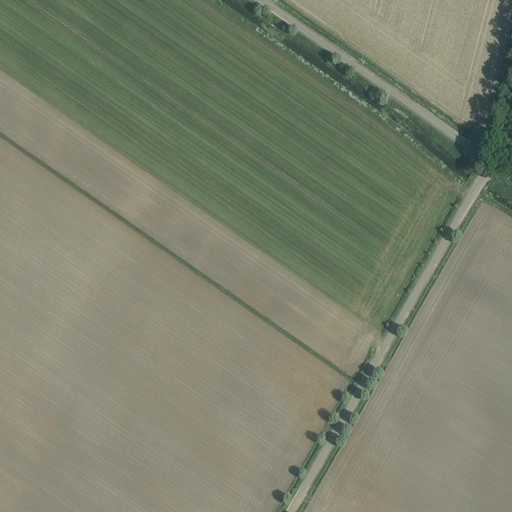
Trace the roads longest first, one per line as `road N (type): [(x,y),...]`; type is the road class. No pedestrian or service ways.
road 1 (unclassified): [(290,511),(493,162)]
road 2 (unclassified): [(493,162),(260,0)]
